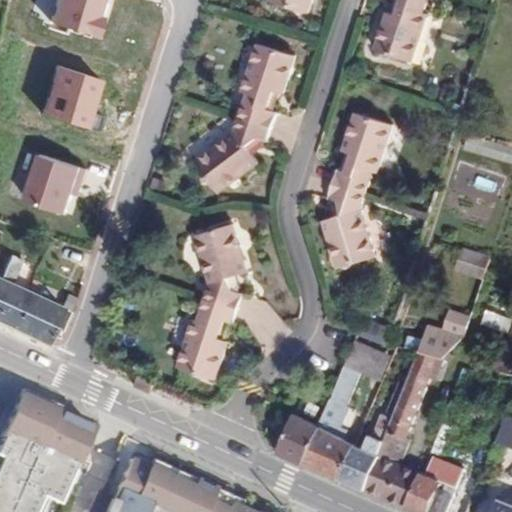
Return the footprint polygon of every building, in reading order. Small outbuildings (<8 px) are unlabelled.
[(111,0),(64,0),(58,30),(103,39),(111,0)] [(310,13),(313,0),(271,0),(270,2),(310,13)] [(427,0),(400,0),(395,16),(390,14),(387,14),(376,51),(413,63),(429,14),(424,13),(427,0)] [(395,16),(400,0),(394,0),(390,14),(395,16)] [(274,112),(269,110),(274,92),(280,94),(284,95),(296,58),(257,44),(242,93),(246,94),(234,132),(196,162),(220,195),(259,164),(252,154),(247,148),(258,139),(263,141),(267,143),(277,113),(274,112)] [(99,81),(56,68),(42,113),(85,126),(99,81)] [(274,112),(280,94),(274,92),(269,110),(274,112)] [(379,173),(393,126),(355,114),(343,151),(346,152),(353,154),(347,173),(340,171),(338,170),(328,199),(333,200),(338,202),(342,217),(333,219),(324,222),(337,269),(376,258),(362,210),(373,173),(379,173)] [(252,154),(262,146),(263,141),(258,139),(247,148),(252,154)] [(347,173),(353,154),(346,152),(340,171),(347,173)] [(95,166),(50,154),(37,201),(82,214),(95,166)] [(342,217),(338,202),(333,200),(330,207),(333,219),(342,217)] [(225,340),(220,339),(226,320),(231,322),(234,323),(243,293),(240,293),(232,291),(229,278),(238,276),(249,273),(235,225),(196,237),(210,285),(198,321),(195,320),(179,367),(217,380),(229,342),(225,340)] [(483,279),(490,258),(462,249),(455,270),(483,279)] [(9,255),(0,275),(0,278),(13,284),(22,261),(9,255)] [(241,286),(238,276),(229,278),(232,291),(240,293),(241,286)] [(63,308),(13,284),(0,278),(0,322),(46,344),(63,308)] [(443,357),(465,335),(471,317),(449,311),(443,328),(429,324),(424,340),(420,352),(438,356),(443,357)] [(225,340),(231,322),(226,320),(220,339),(225,340)] [(420,352),(424,340),(409,336),(406,349),(418,351),(420,352)] [(382,382),(393,356),(356,341),(345,366),(362,373),(382,382)] [(406,508),(421,473),(402,465),(411,441),(408,438),(430,377),(438,356),(420,352),(418,351),(406,385),(384,443),(379,457),(365,491),(406,508)] [(437,379),(446,358),(443,357),(438,356),(430,377),(437,379)] [(338,427),(362,373),(345,366),(321,420),(338,427)] [(384,443),(406,385),(399,382),(390,404),(384,415),(382,414),(373,438),(384,443)] [(90,438),(53,420),(55,415),(17,398),(0,435),(0,511),(39,511),(41,508),(49,511),(52,511),(67,479),(70,481),(90,438)] [(304,413),(314,418),(318,408),(309,403),(304,413)] [(496,443),(511,447),(511,416),(505,415),(496,443)] [(303,465),(320,428),(318,427),(295,416),(283,444),(279,454),(303,465)] [(339,480),(354,446),(320,428),(303,465),(339,480)] [(379,457),(384,443),(373,438),(370,436),(365,450),(379,457)] [(365,491),(379,457),(365,450),(354,446),(339,480),(365,491)] [(439,481),(442,473),(433,468),(429,477),(439,481)] [(222,511),(226,506),(148,469),(144,477),(125,469),(107,507),(91,500),(85,511),(222,511)] [(454,487),(459,477),(443,471),(439,481),(442,482),(454,487)] [(476,497),(482,482),(461,472),(459,477),(454,487),(476,497)] [(415,511),(428,511),(442,482),(439,481),(429,477),(421,473),(406,508),(415,511)] [(468,511),(476,497),(454,487),(442,482),(428,511),(468,511)] [(511,511),(511,505),(501,501),(496,511),(511,511)]
